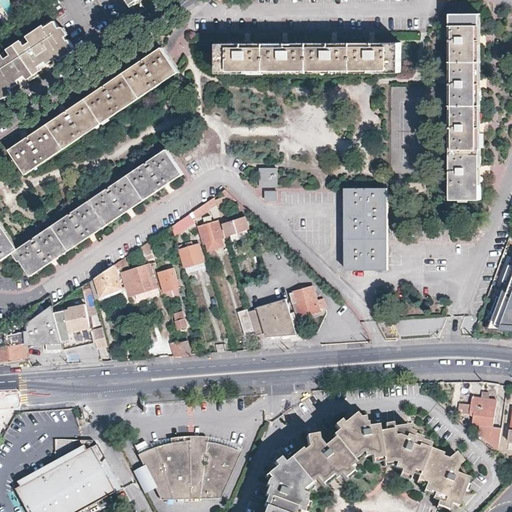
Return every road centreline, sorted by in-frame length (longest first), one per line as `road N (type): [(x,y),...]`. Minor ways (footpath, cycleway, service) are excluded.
road 1 (primary): [(0,403),(355,371),(373,362)]
road 2 (primary): [(373,362),(0,385)]
road 3 (residential): [(0,125),(181,0)]
road 4 (primary): [(511,360),(373,362)]
